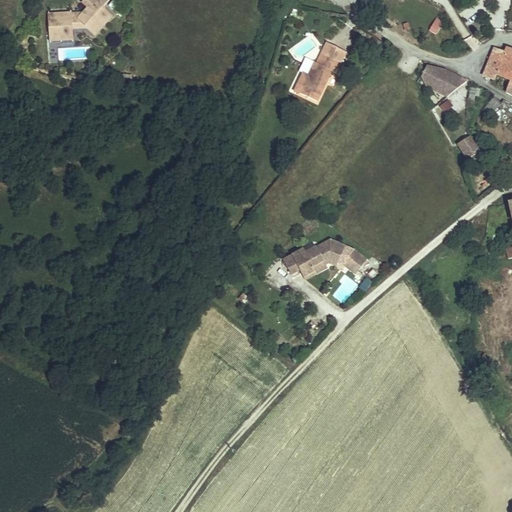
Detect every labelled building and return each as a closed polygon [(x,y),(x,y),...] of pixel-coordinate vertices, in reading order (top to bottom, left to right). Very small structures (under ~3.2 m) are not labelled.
[(113,15),(104,7),(110,0),(86,0),(84,2),(90,7),(86,12),(80,19),(73,19),(67,14),(51,15),(54,40),(76,38),(75,31),(89,27),(97,34),(113,15)] [(428,30),(436,34),(443,21),(435,16),(428,30)] [(345,49),(326,37),(320,47),(339,59),(345,49)] [(302,70),(298,67),(289,82),(311,95),(329,66),(333,68),(339,59),(320,47),(315,55),(312,53),(305,65),(302,70)] [(511,49),(507,47),(505,52),(498,70),(504,73),(506,74),(510,65),(511,66),(511,49)] [(487,73),(495,77),(498,70),(505,52),(496,48),(487,73)] [(418,83),(452,98),(462,76),(428,61),(418,83)] [(470,87),(468,97),(478,99),(480,89),(470,87)] [(487,108),(494,113),(503,104),(498,98),(487,108)] [(444,113),(454,106),(448,99),(439,106),(444,113)] [(483,151),(473,135),(461,143),(472,159),(483,151)] [(303,270),(308,281),(320,275),(315,264),(326,259),(332,264),(335,267),(344,248),(332,242),(306,255),(304,252),(284,262),(291,276),(303,270)] [(355,253),(345,266),(357,275),(368,262),(355,253)] [(315,264),(320,275),(328,271),(326,267),(332,264),(326,259),(315,264)]
